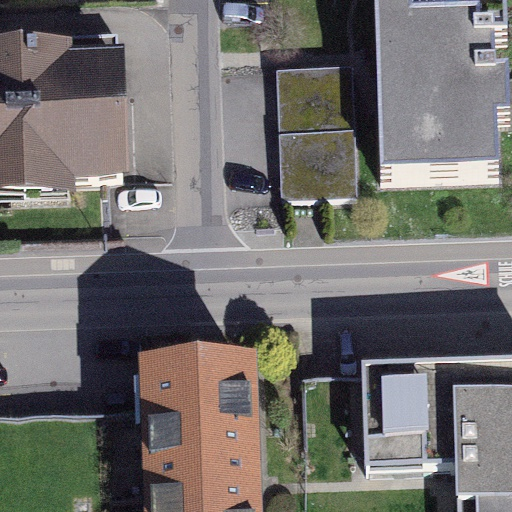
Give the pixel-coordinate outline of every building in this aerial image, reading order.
[(373,0),(380,213),(503,209),(501,159),(511,158),(511,136),(511,108),(500,108),(499,71),(510,70),(508,23),(495,23),(494,0),(373,0)] [(78,212),(129,211),(126,84),(120,84),(120,54),(46,56),(46,81),(0,82),(0,230),(78,229),(78,212)] [(352,80),(276,83),(282,213),(358,210),(352,80)] [(511,511),(511,395),(362,400),(365,498),(457,495),(457,511),(511,511)] [(262,511),(258,401),(139,406),(143,511),(262,511)]
